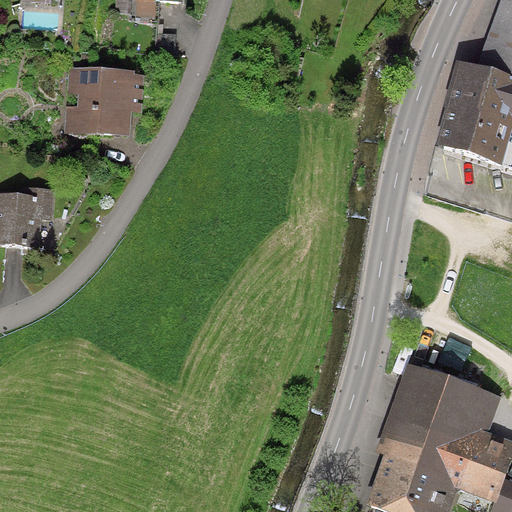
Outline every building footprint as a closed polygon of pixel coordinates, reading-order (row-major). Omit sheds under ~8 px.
[(132,0),(116,0),(116,13),(132,13),(132,0)] [(155,17),(156,1),(134,0),(132,0),(132,13),(132,16),(155,17)] [(511,0),(500,0),(478,67),(511,76),(511,0)] [(511,76),(478,67),(457,60),(443,106),(448,108),(437,144),(511,166),(511,142),(511,143),(511,140),(511,76)] [(71,68),(66,133),(131,135),(132,112),(133,102),(133,99),(134,88),(134,84),(135,74),(135,71),(71,68)] [(144,74),(135,74),(134,84),(144,84),(144,74)] [(143,89),(134,88),(133,99),(143,99),(143,89)] [(142,103),(133,102),(132,112),(142,113),(142,103)] [(0,245),(41,248),(42,220),(52,221),(54,189),(34,187),(33,195),(0,192),(0,245)] [(384,454),(366,504),(389,511),(448,511),(457,488),(494,502),(496,502),(505,479),(511,458),(511,440),(489,433),(502,396),(408,363),(376,451),(384,454)] [(511,511),(511,481),(505,479),(496,502),(494,502),(491,511),(493,511),(511,511)]
